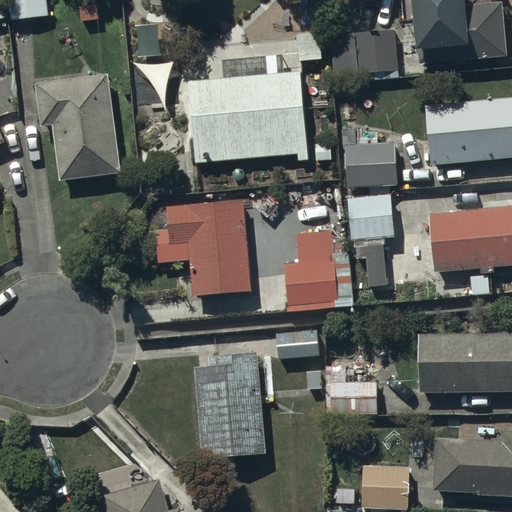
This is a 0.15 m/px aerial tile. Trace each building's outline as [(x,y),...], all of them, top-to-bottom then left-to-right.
[(46,0),(8,0),(10,18),(48,14),(46,0)] [(463,0),(410,0),(414,47),(418,47),(418,60),(507,51),(502,0),(480,0),(463,1),(463,0)] [(395,31),(330,37),(333,78),(399,73),(395,31)] [(321,33),(297,34),(299,59),(322,58),(321,33)] [(281,53),(223,58),(225,78),(189,81),(195,161),(297,152),(297,158),(308,157),(301,69),(283,71),(281,53)] [(172,63),(134,64),(136,109),(174,107),(172,63)] [(107,73),(37,81),(42,123),(54,122),(60,179),(118,172),(107,73)] [(511,158),(511,97),(425,106),(431,166),(511,158)] [(355,129),(341,129),(342,146),(344,146),(346,187),(395,185),(393,144),(356,145),(355,129)] [(391,194),(349,197),(352,239),(353,239),(354,246),(357,246),(358,258),(367,257),(369,286),(388,285),(384,236),(394,235),(391,194)] [(247,290),(242,201),(166,205),(168,227),(155,228),(157,261),(189,259),(192,294),(247,290)] [(511,205),(428,213),(433,270),(479,266),(479,271),(493,270),(492,266),(511,264),(511,205)] [(298,262),(283,263),(287,310),(353,304),(349,255),(346,255),(344,229),(296,233),(298,262)] [(317,334),(276,336),(278,362),(319,359),(317,334)] [(511,335),(419,337),(419,396),(511,394),(511,335)] [(210,370),(194,372),(202,462),(266,457),(257,356),(209,360),(210,370)] [(346,368),(330,368),(331,416),(377,416),(376,385),(346,385),(346,368)] [(501,443),(434,440),(432,494),(477,496),(477,498),(511,499),(511,432),(502,433),(501,443)] [(408,511),(410,469),(363,467),(362,511),(389,511),(408,511)] [(167,511),(159,483),(105,498),(108,511),(180,511),(180,509),(170,511),(167,511)] [(19,511),(0,488),(0,511),(19,511)]
